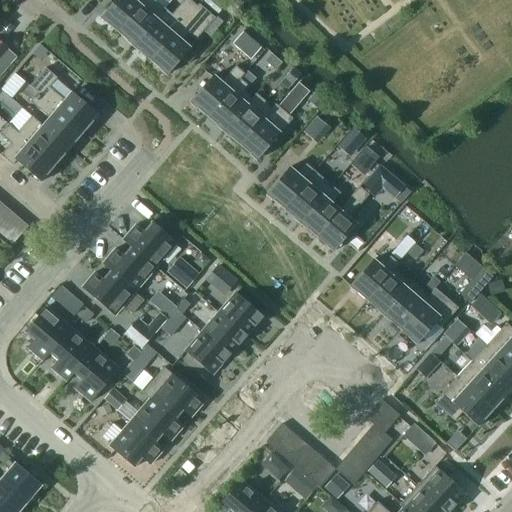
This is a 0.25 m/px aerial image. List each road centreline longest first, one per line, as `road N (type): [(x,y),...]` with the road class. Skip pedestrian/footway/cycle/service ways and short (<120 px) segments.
road 1 (residential): [(0,326),(143,153)]
road 2 (residential): [(278,403),(319,360),(363,395),(324,442)]
road 3 (residential): [(183,511),(278,403)]
road 4 (residential): [(101,480),(0,392)]
